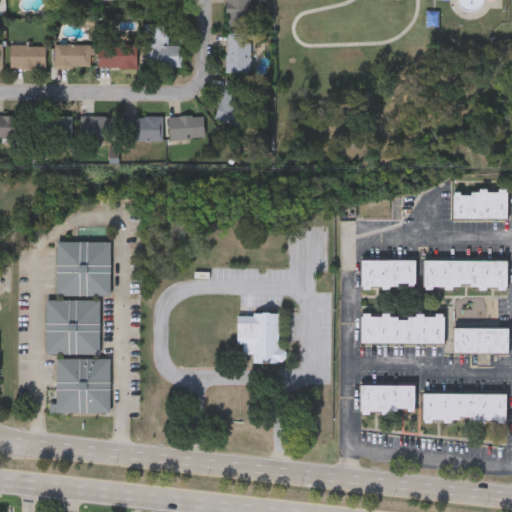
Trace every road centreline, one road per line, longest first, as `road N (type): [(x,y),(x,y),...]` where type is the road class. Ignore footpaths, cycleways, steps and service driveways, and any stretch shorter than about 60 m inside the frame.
road 1 (primary): [(511,493),(0,441)]
road 2 (residential): [(202,0),(203,65),(189,92),(0,94)]
road 3 (primary): [(0,480),(264,511)]
